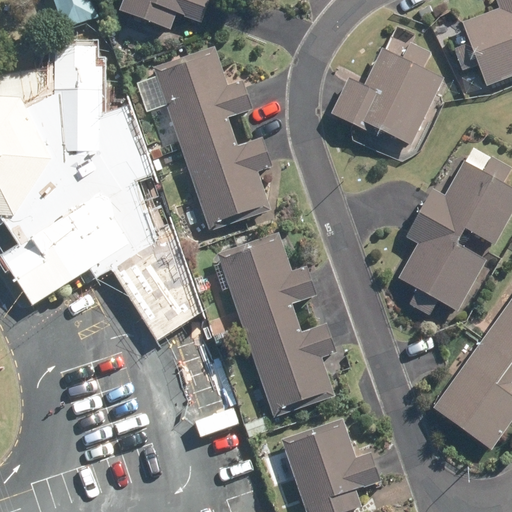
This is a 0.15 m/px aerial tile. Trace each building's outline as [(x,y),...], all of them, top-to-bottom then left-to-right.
[(92,0),(57,0),(66,30),(99,21),(92,0)] [(122,0),(118,11),(169,30),(175,14),(199,23),(206,0),(122,0)] [(511,0),(494,0),(498,10),(460,25),(467,44),(453,49),(462,72),(478,65),(487,87),(511,76),(511,0)] [(346,79),(329,117),(374,137),(377,131),(411,146),(442,79),(421,69),(428,55),(390,37),(384,50),(380,48),(363,87),(346,79)] [(226,120),(252,110),(241,80),(227,86),(213,47),(152,68),(155,79),(135,86),(145,111),(164,104),(180,150),(230,132),(226,120)] [(0,98),(0,220),(17,246),(0,257),(31,307),(86,273),(93,284),(112,271),(157,341),(199,314),(172,229),(154,235),(136,183),(150,178),(126,104),(99,113),(98,70),(92,70),(92,50),(54,51),(54,94),(23,110),(17,99),(0,98)] [(257,172),(272,167),(262,138),(236,148),(230,132),(180,150),(210,231),(270,209),(257,172)] [(433,191),(419,215),(458,238),(464,227),(494,244),(511,212),(511,189),(502,184),(509,171),(471,149),(443,197),(433,191)] [(454,244),(458,238),(419,215),(406,237),(419,245),(398,281),(415,291),(408,304),(427,316),(436,299),(457,311),(485,262),(454,244)] [(276,234),(215,255),(243,335),(295,317),(291,305),(315,297),(305,268),(290,273),(276,234)] [(201,277),(193,280),(199,295),(207,292),(201,277)] [(503,314),(484,340),(511,360),(511,281),(493,307),(503,314)] [(319,360),(335,354),(325,324),(300,333),(295,317),(243,335),(273,418),(332,397),(319,360)] [(228,332),(213,337),(217,346),(231,341),(228,332)] [(511,421),(511,384),(510,383),(511,380),(511,360),(484,340),(433,408),(490,451),(511,421)] [(262,420),(245,425),(249,438),(266,431),(262,420)] [(341,420),(279,441),(303,511),(341,511),(360,506),(355,491),(378,483),(368,454),(354,459),(341,420)]
